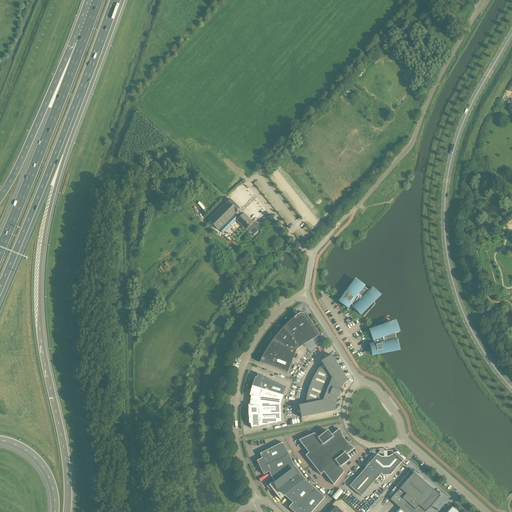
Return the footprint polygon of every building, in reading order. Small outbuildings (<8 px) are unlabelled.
[(220,230),(223,233),(236,220),(246,230),(253,223),(253,222),(243,213),(240,210),(239,211),(238,211),(240,209),(229,199),(226,202),(208,220),(219,230),(220,230)] [(371,300),(378,294),(372,288),(369,291),(364,287),(365,286),(356,280),(340,302),(348,308),(351,305),(353,306),(353,307),(360,314),(373,301),(371,300)] [(295,317),(287,324),(279,332),(272,341),(267,348),(263,355),(260,362),(287,373),(297,350),(298,348),(319,335),(309,319),(308,317),(306,315),(305,314),(301,313),(299,314),(298,315),(296,316),(295,317)] [(390,349),(399,348),(397,339),(396,340),(395,334),(399,332),(396,322),(370,332),(374,341),(375,344),(370,345),(372,355),(390,351),(390,349)] [(321,362),(322,364),(318,369),(315,374),(312,380),(310,386),(308,392),(306,398),(305,404),(299,406),(301,418),(309,416),(335,411),(335,406),(336,402),(337,398),(336,397),(337,395),(339,396),(339,394),(338,393),(339,391),(340,392),(342,388),(344,384),(347,380),(336,362),(332,355),(321,362)] [(255,377),(252,386),(283,396),(286,387),(258,374),(256,378),(255,377)] [(283,396),(252,386),(250,396),(251,396),(250,400),(281,404),(283,396)] [(248,405),(248,414),(281,413),(281,404),(250,400),(250,405),(248,405)] [(281,422),(281,413),(248,414),(249,424),(250,424),(251,428),(281,422)] [(313,465),(345,440),(343,437),(339,429),(331,436),(327,431),(318,438),(314,433),(299,440),(309,453),(305,455),(313,465)] [(345,440),(313,465),(320,475),(324,472),(333,485),(344,472),(340,467),(350,460),(346,455),(354,449),(347,443),(345,440)] [(294,465),(282,443),(260,454),(262,458),(257,461),(263,475),(269,472),(271,477),(294,465)] [(404,460),(396,453),(389,457),(382,457),(375,454),(364,465),(366,467),(350,486),(361,496),(381,474),(383,476),(390,475),(404,460)] [(294,465),(271,477),(274,482),(269,485),(280,500),(285,496),(289,500),(306,481),(294,465)] [(393,490),(396,493),(390,500),(400,509),(396,511),(425,511),(427,511),(420,505),(424,500),(425,500),(428,497),(427,496),(433,490),(417,475),(417,476),(409,469),(408,469),(410,470),(392,490),(393,491),(393,490)] [(311,511),(325,498),(306,481),(289,500),(293,503),(289,508),(293,511),(311,511)] [(332,497),(336,500),(343,492),(339,489),(332,497)]
